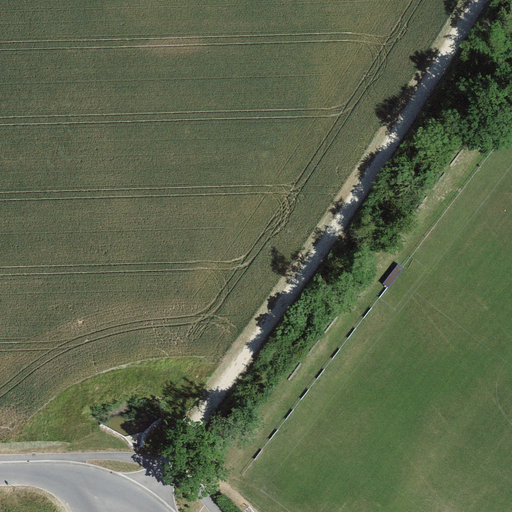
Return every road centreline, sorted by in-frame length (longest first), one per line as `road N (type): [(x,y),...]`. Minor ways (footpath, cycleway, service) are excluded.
road 1 (track): [(484,0),(336,233),(151,472)]
road 2 (track): [(198,511),(146,470),(0,475)]
